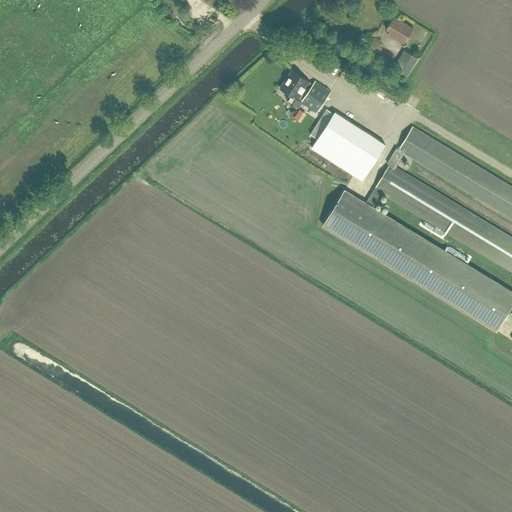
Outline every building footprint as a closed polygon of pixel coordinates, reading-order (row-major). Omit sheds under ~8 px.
[(403,44),(413,28),(394,17),(387,30),(389,31),(387,34),(403,44)] [(365,40),(371,48),(379,42),(373,33),(365,40)] [(395,69),(407,76),(417,58),(406,51),(395,69)] [(313,84),(298,75),(292,71),(280,89),(290,95),(287,100),(295,105),(298,101),(317,113),(331,92),(315,81),(313,84)] [(296,107),(291,118),(298,121),(303,111),(296,107)] [(311,134),(318,139),(334,116),(326,111),(311,134)] [(362,180),(384,145),(335,114),(313,148),(362,180)] [(389,164),(365,203),(372,207),(381,192),(511,271),(511,238),(395,168),(404,153),(511,218),(511,186),(412,126),(398,149),(396,148),(387,163),(389,164)] [(511,292),(372,207),(365,203),(344,190),(322,227),(496,333),(511,306),(511,292)]
